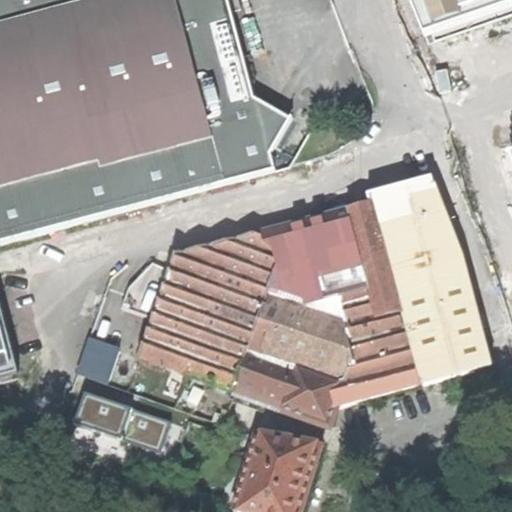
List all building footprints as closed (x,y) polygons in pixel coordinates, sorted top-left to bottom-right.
[(0,0),(0,245),(276,171),(271,156),(292,118),(254,99),(227,0),(0,0)] [(511,0),(417,0),(431,42),(511,15),(511,0)] [(463,258),(433,181),(390,192),(370,198),(372,204),(158,261),(130,289),(124,309),(155,320),(141,360),(188,377),(189,377),(212,385),(281,408),(282,410),(301,417),(330,427),(336,409),(491,366),(463,258)] [(0,284),(0,384),(29,378),(0,284)] [(82,374),(114,384),(125,347),(92,338),(82,374)] [(91,394),(81,426),(164,451),(173,419),(91,394)] [(232,511),(302,511),(321,449),(291,441),(256,431),(232,511)] [(153,472),(175,479),(181,460),(171,457),(170,458),(159,454),(153,472)]
